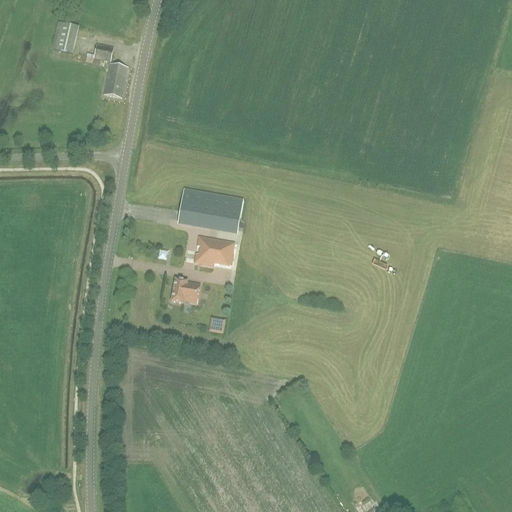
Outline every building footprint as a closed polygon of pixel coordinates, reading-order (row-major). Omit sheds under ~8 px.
[(72,56),(78,28),(61,24),(55,52),(72,56)] [(110,64),(113,50),(96,46),(92,65),(103,67),(104,62),(110,64)] [(122,100),(128,69),(110,65),(104,96),(122,100)] [(184,191),(180,210),(178,222),(188,224),(187,229),(237,237),(243,201),(184,191)] [(160,246),(180,246),(181,233),(160,233),(160,246)] [(230,268),(234,245),(199,239),(197,248),(199,248),(198,257),(196,256),(195,264),(214,268),(214,265),(230,268)] [(152,267),(164,266),(163,258),(151,260),(152,267)] [(186,285),(186,284),(174,281),(170,302),(182,304),(183,302),(196,305),(199,288),(186,285)] [(370,498),(363,502),(368,509),(374,504),(370,498)]
